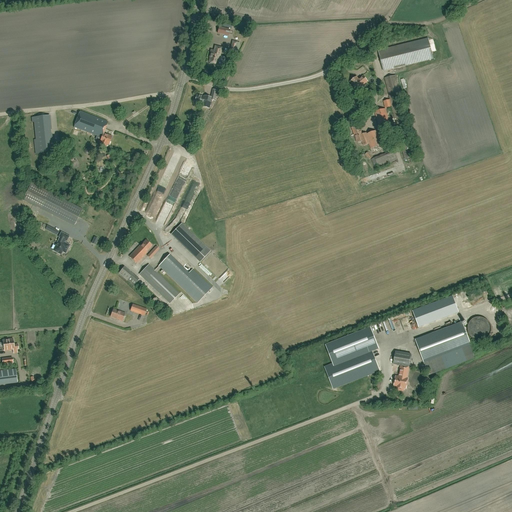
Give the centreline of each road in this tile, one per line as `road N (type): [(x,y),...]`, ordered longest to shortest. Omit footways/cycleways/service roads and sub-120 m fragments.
road 1 (track): [(73,511),(372,397),(386,382),(390,342),(511,294)]
road 2 (tertiary): [(16,511),(84,313),(157,153),(182,75)]
road 3 (unclassified): [(382,22),(327,72),(291,83),(232,89),(182,75)]
